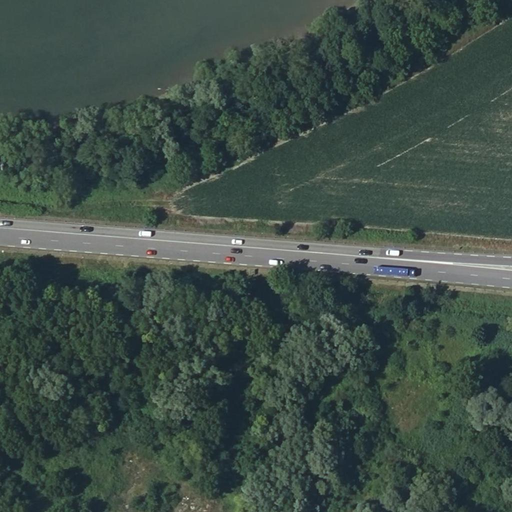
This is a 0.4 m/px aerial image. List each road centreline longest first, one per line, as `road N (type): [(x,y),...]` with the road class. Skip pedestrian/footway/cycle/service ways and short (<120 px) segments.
road 1 (primary): [(511,269),(0,230)]
road 2 (track): [(0,199),(172,206)]
